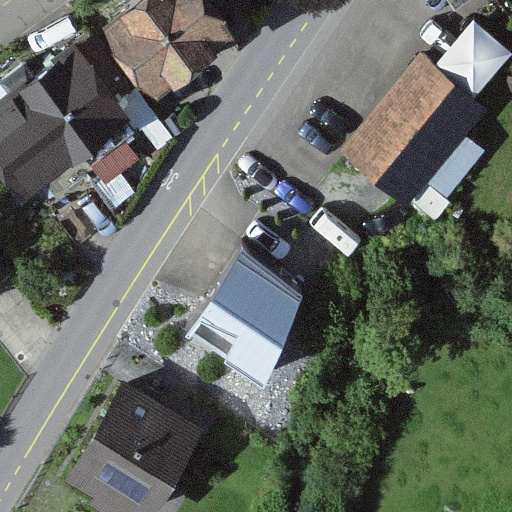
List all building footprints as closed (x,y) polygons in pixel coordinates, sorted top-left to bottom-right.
[(251,0),(129,0),(110,15),(164,86),(260,11),(251,0)] [(474,0),(448,32),(487,62),(511,31),(511,13),(495,0),(474,0)] [(144,97),(92,29),(0,99),(0,144),(31,185),(144,97)] [(492,107),(429,55),(349,151),(413,204),(434,180),(456,198),(494,153),(470,133),(492,107)] [(306,289),(242,243),(184,322),(264,375),(306,289)] [(161,511),(212,420),(127,373),(66,482),(120,511),(161,511)]
